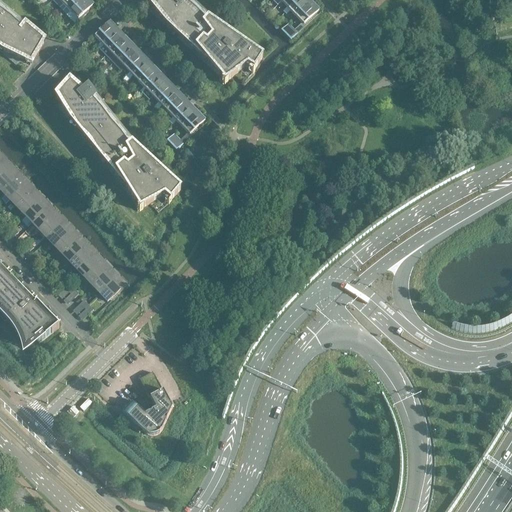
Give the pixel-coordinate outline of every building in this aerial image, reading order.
[(67,16),(83,0),(68,0),(63,5),(60,9),(67,16)] [(88,12),(93,6),(87,0),(83,0),(67,16),(69,18),(72,14),(79,22),(89,13),(88,12)] [(232,40),(231,41),(208,20),(188,1),(188,0),(187,0),(152,0),(146,9),(219,77),(223,86),(224,85),(225,85),(228,83),(227,82),(235,77),(235,78),(243,85),(252,75),(253,76),(255,72),(254,72),(262,59),(259,57),(258,56),(243,45),(233,39),(232,40)] [(285,13),(298,0),(283,0),(281,3),(287,8),(283,12),(285,13)] [(296,17),(310,3),(307,0),(298,0),(285,13),(286,15),(290,12),(296,17)] [(291,42),(317,16),(315,14),(318,11),(310,3),(296,17),(302,24),(294,32),(288,26),(289,25),(288,25),(281,32),(291,42)] [(0,52),(25,74),(30,68),(35,58),(44,43),(26,28),(25,29),(0,7),(0,52)] [(209,18),(208,20),(231,41),(232,40),(233,39),(209,18)] [(98,49),(121,27),(120,25),(116,29),(109,23),(104,28),(103,27),(93,36),(101,44),(97,47),(98,49)] [(109,53),(124,38),(119,32),(123,28),(121,27),(98,49),(100,50),(104,47),(109,53)] [(113,64),(136,42),(134,40),(130,44),(124,38),(109,53),(106,56),(113,64)] [(124,68),(139,53),(133,48),(137,43),(136,42),(113,64),(120,71),(124,68)] [(127,79),(150,57),(149,55),(144,59),(139,53),(124,68),(129,74),(126,77),(127,79)] [(138,83),(153,68),(148,62),(152,58),(150,57),(127,79),(129,80),(133,77),(138,83)] [(142,94),(165,72),(163,70),(159,74),(153,68),(138,83),(144,89),(140,92),(142,94)] [(153,98),(168,83),(162,77),(166,73),(165,72),(142,94),(143,95),(147,92),(153,98)] [(151,169),(95,100),(96,99),(88,89),(85,92),(82,94),(78,90),(70,83),(65,89),(63,91),(61,93),(53,103),(135,203),(138,212),(139,211),(140,212),(143,210),(143,209),(151,205),(158,214),(168,206),(169,206),(171,203),(177,195),(181,191),(177,188),(154,167),(153,168),(151,169)] [(156,109),(179,87),(178,85),(173,89),(168,83),(153,98),(158,104),(155,107),(156,109)] [(167,113),(182,98),(176,92),(181,88),(179,87),(156,109),(158,110),(162,107),(167,113)] [(171,124),(194,102),(192,100),(188,104),(182,98),(167,113),(173,119),(169,122),(171,124)] [(183,129),(197,114),(191,107),(195,103),(194,102),(171,124),(172,125),(176,122),(182,128),(183,129)] [(178,150),(203,126),(201,124),(204,121),(197,114),(183,129),(188,134),(180,142),(174,136),(175,135),(174,135),(167,142),(177,152),(178,150)] [(134,143),(132,145),(151,169),(154,167),(134,143)] [(0,181),(12,170),(4,163),(0,166),(0,181)] [(0,191),(3,194),(19,178),(12,170),(0,181),(0,191)] [(10,202),(27,186),(19,178),(3,194),(5,197),(2,200),(6,205),(10,201),(10,202)] [(18,210),(34,194),(27,186),(10,202),(18,210)] [(25,217),(42,201),(34,194),(18,210),(25,217)] [(33,225),(49,209),(42,201),(25,217),(26,218),(22,221),(27,226),(30,223),(33,225)] [(40,233),(57,217),(49,209),(33,225),(40,233)] [(48,241),(64,225),(57,217),(40,233),(48,241)] [(14,229),(9,224),(5,227),(9,232),(10,232),(14,229)] [(55,248),(72,233),(64,225),(48,241),(55,248)] [(0,237),(2,239),(9,232),(5,227),(0,232),(0,237)] [(18,233),(14,229),(10,232),(11,233),(14,237),(18,233)] [(14,237),(11,233),(3,240),(7,244),(14,237)] [(63,256),(79,240),(72,233),(55,248),(63,256)] [(29,244),(24,239),(20,243),(24,247),(25,248),(29,244)] [(70,264),(87,248),(79,240),(63,256),(70,264)] [(17,254),(24,247),(20,243),(13,250),(17,254)] [(33,249),(29,244),(25,248),(26,248),(29,253),(33,249)] [(29,253),(26,248),(18,256),(22,260),(29,253)] [(78,272),(94,256),(87,248),(70,264),(78,272)] [(44,260),(39,255),(35,259),(39,263),(40,263),(44,260)] [(85,280),(102,264),(94,256),(78,272),(85,280)] [(32,270),(39,263),(35,259),(28,266),(32,270)] [(48,264),(44,260),(40,263),(40,264),(44,268),(48,264)] [(44,268),(40,264),(33,271),(37,275),(44,268)] [(93,287),(109,271),(102,264),(85,280),(93,287)] [(4,272),(0,267),(0,316),(5,322),(7,321),(10,325),(12,327),(14,329),(16,333),(17,335),(19,339),(20,341),(22,346),(23,345),(25,348),(24,349),(24,350),(25,350),(36,341),(37,340),(39,344),(38,344),(39,345),(59,329),(55,325),(54,323),(53,322),(52,322),(36,305),(36,306),(34,308),(30,305),(29,304),(32,301),(30,299),(29,298),(20,288),(7,275),(5,273),(4,272)] [(59,275),(54,270),(50,274),(54,278),(55,279),(59,275)] [(100,295),(117,279),(109,271),(93,287),(100,295)] [(47,285),(54,278),(50,274),(43,281),(47,285)] [(63,280),(59,275),(55,279),(55,280),(59,284),(63,280)] [(117,295),(125,288),(117,279),(100,295),(107,302),(109,301),(116,294),(117,295)] [(59,284),(55,280),(48,287),(52,291),(59,284)] [(74,291),(69,286),(65,290),(69,294),(70,294),(74,291)] [(62,301),(69,294),(65,290),(58,297),(62,301)] [(78,295),(74,291),(70,294),(71,295),(74,299),(78,295)] [(74,299),(71,295),(63,302),(67,306),(74,299)] [(89,306),(84,302),(80,305),(84,309),(85,310),(89,306)] [(77,316),(84,309),(80,305),(73,312),(77,316)] [(93,311),(89,306),(85,310),(85,311),(89,315),(93,311)] [(89,315),(85,311),(78,318),(82,322),(88,316),(89,315)] [(145,390),(148,397),(149,398),(150,399),(157,396),(163,392),(159,384),(155,377),(153,374),(140,381),(140,382),(145,390)] [(119,410),(138,428),(140,430),(142,431),(144,434),(146,435),(147,436),(148,436),(149,437),(151,437),(152,437),(153,437),(155,437),(156,436),(157,436),(158,436),(159,435),(160,434),(161,433),(162,431),(172,409),(172,408),(169,403),(167,399),(163,392),(157,396),(150,399),(156,410),(145,416),(130,402),(129,401),(128,400),(124,405),(119,409),(118,408),(118,409),(119,410)] [(73,407),(68,412),(73,418),(78,413),(73,407)] [(139,434),(142,431),(140,430),(138,428),(137,429),(136,430),(128,423),(127,423),(139,434)]
